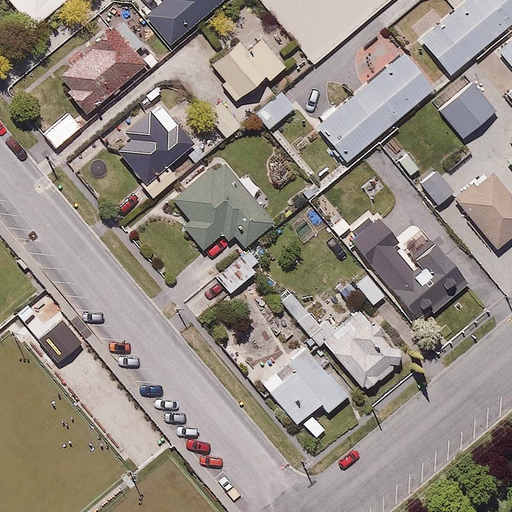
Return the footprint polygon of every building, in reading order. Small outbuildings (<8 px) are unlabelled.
[(9,0),(31,26),(62,0),(9,0)] [(157,0),(145,11),(184,56),(208,35),(198,23),(224,0),(157,0)] [(511,0),(461,0),(416,39),(448,77),(511,22),(511,0)] [(145,60),(108,17),(48,69),(85,112),(145,60)] [(293,105),(270,74),(284,64),(260,32),(245,43),(239,35),(204,60),(234,101),(242,94),(266,126),(293,105)] [(511,32),(492,50),(511,73),(511,32)] [(404,46),(309,125),(341,164),(436,85),(404,46)] [(468,76),(434,104),(463,138),(497,109),(468,76)] [(178,175),(167,162),(194,140),(160,96),(107,138),(153,196),(178,175)] [(171,195),(187,217),(181,221),(200,249),(224,233),(233,246),(266,224),(222,160),(171,195)] [(511,189),(491,165),(453,196),(495,247),(511,233),(511,189)] [(437,201),(451,190),(432,166),(417,177),(437,201)] [(355,226),(349,241),(369,267),(353,279),(373,305),(388,295),(406,318),(424,304),(431,312),(449,298),(444,292),(464,276),(424,223),(413,223),(395,236),(379,216),(370,215),(355,226)] [(251,266),(259,259),(250,247),(214,274),(228,292),(255,271),(251,266)] [(72,325),(49,297),(21,319),(44,348),(72,325)] [(377,325),(360,308),(324,340),(363,385),(399,355),(374,328),(377,325)] [(302,341),(257,378),(302,433),(347,396),(302,341)]
